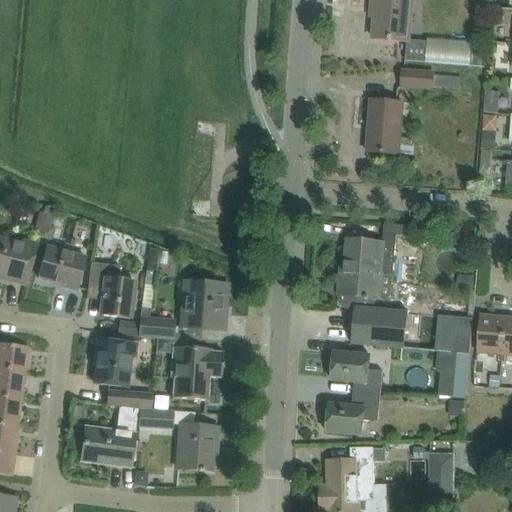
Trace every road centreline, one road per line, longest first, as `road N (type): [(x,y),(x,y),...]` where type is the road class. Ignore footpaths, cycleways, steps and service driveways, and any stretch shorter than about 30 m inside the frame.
road 1 (residential): [(274,508),(290,195)]
road 2 (residential): [(48,493),(64,328),(0,320)]
road 3 (residential): [(48,493),(274,508)]
road 4 (residential): [(504,215),(290,195)]
road 5 (residential): [(290,195),(311,0)]
